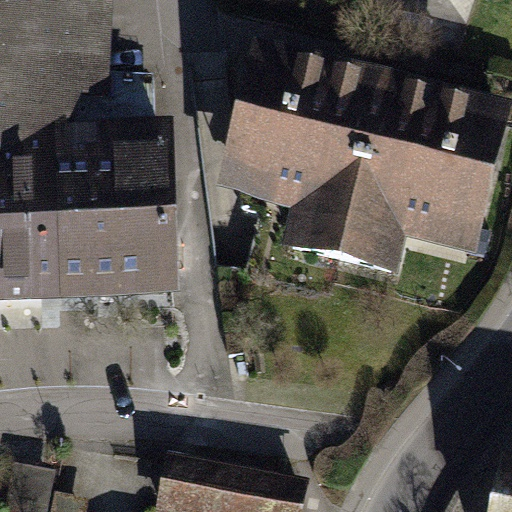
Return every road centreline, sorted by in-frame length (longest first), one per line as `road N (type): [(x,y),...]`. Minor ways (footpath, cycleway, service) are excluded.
road 1 (residential): [(0,417),(88,410),(330,431)]
road 2 (tertiary): [(408,511),(431,468),(511,365)]
